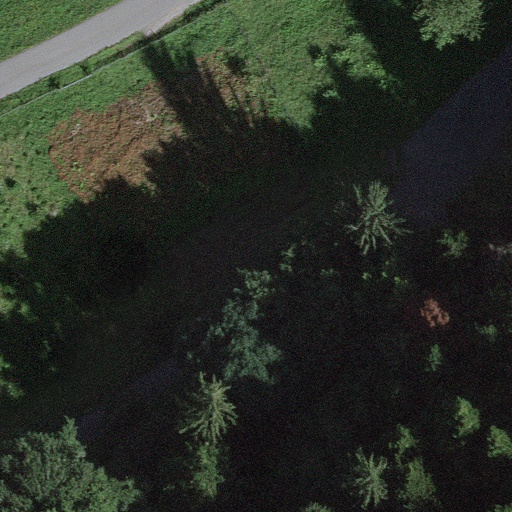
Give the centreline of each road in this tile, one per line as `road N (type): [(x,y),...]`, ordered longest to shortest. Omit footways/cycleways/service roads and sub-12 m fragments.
road 1 (track): [(0,492),(459,175)]
road 2 (residential): [(459,175),(323,511)]
road 3 (residential): [(0,83),(160,0)]
